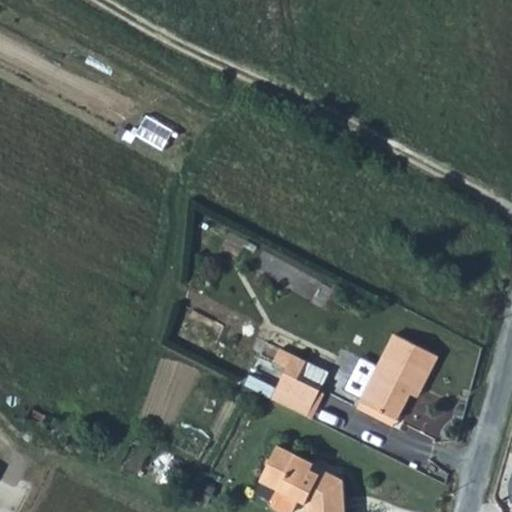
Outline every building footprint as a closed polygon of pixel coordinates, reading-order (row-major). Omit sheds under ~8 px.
[(168,151),(177,132),(152,119),(142,138),(168,151)] [(399,420),(412,394),(417,384),(424,387),(440,356),(397,335),(380,369),(363,403),(399,420)] [(298,356),(275,401),(311,418),(325,392),(302,380),(310,362),(298,356)] [(417,384),(412,394),(420,398),(424,387),(417,384)] [(189,427),(178,447),(204,460),(214,440),(189,427)] [(281,445),(264,480),(282,489),(276,501),(278,508),(286,511),(298,511),(304,500),(310,503),(310,511),(347,511),(343,479),(335,476),(325,476),(315,470),(318,463),(281,445)]
